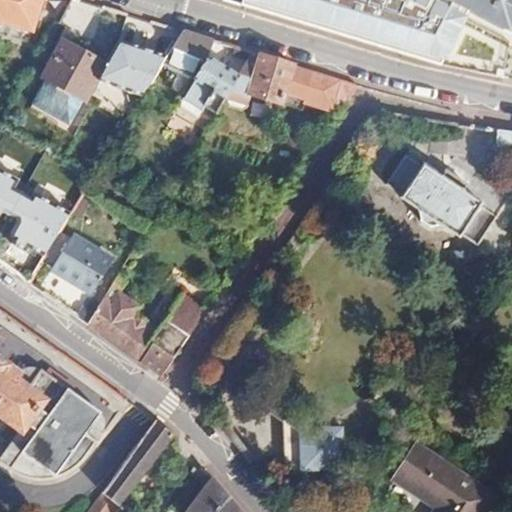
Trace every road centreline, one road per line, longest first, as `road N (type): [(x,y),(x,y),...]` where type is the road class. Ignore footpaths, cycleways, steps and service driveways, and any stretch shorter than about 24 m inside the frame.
road 1 (residential): [(132,0),(397,87),(511,104)]
road 2 (residential): [(256,511),(205,446),(0,291)]
